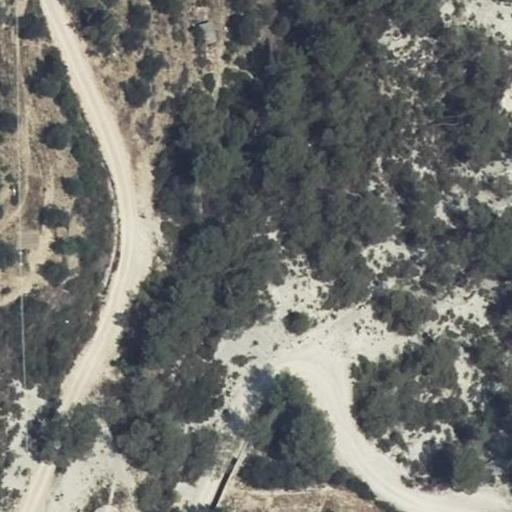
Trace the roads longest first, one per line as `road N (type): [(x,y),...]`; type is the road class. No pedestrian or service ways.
road 1 (unclassified): [(30,511),(138,249),(57,0)]
road 2 (unclassified): [(436,511),(405,500),(343,442),(311,364),(275,361),(240,387),(196,511)]
